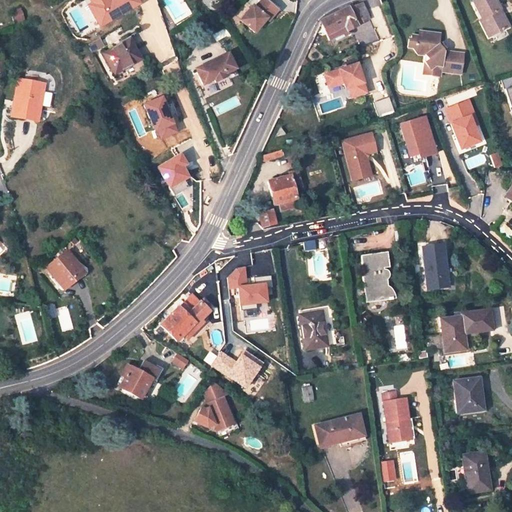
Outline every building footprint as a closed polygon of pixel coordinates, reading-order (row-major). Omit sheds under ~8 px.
[(277,11),(264,0),(262,0),(255,9),(253,7),(241,21),(255,33),(266,19),(269,21),(277,11)] [(494,0),(475,0),(473,1),(481,19),(479,20),(487,37),(505,28),(496,11),(500,9),(494,0)] [(345,31),(369,20),(361,2),(347,7),(319,22),(328,41),(342,35),(343,38),(347,35),(345,31)] [(509,27),(500,9),(496,11),(505,28),(509,27)] [(460,74),(463,54),(443,52),(438,45),(439,35),(419,32),(418,37),(411,36),(411,40),(408,39),(407,48),(412,49),(417,55),(425,56),(428,60),(424,63),(430,70),(429,75),(440,77),(440,72),(460,74)] [(104,45),(100,38),(89,45),(92,51),(104,45)] [(141,60),(130,40),(105,54),(116,73),(141,60)] [(228,53),(196,69),(203,85),(214,80),(216,82),(226,77),(225,75),(236,69),(228,53)] [(347,67),(325,74),(329,87),(344,82),(346,88),(353,86),(357,96),(366,93),(356,58),(345,61),(347,67)] [(44,85),(18,80),(12,117),(37,122),(40,106),(36,105),(38,94),(42,94),(44,85)] [(389,98),(373,103),(378,118),(394,113),(389,98)] [(472,112),(467,100),(447,109),(450,118),(448,119),(460,149),(479,141),(473,126),(468,114),(472,112)] [(477,124),(472,112),(468,114),(473,126),(477,124)] [(423,117),(399,125),(412,166),(427,162),(425,156),(435,153),(423,117)] [(370,134),(342,142),(354,187),(372,182),(366,158),(368,154),(375,152),(370,134)] [(268,160),(281,156),(279,150),(267,154),(268,160)] [(496,152),(490,155),(494,167),(501,164),(496,152)] [(290,176),(268,182),(274,205),(280,203),(295,199),(299,198),(297,189),(300,188),(296,172),(289,174),(290,176)] [(282,211),(297,207),(295,199),(280,203),(282,211)] [(264,213),(259,214),(263,228),(275,225),(272,210),(264,212),(264,213)] [(442,245),(421,247),(426,290),(448,287),(442,245)] [(82,272),(66,252),(47,268),(63,288),(82,272)] [(386,252),(361,256),(364,277),(363,277),(365,303),(394,299),(394,297),(394,295),(392,291),(389,288),(387,287),(387,281),(387,279),(389,276),(388,273),(386,270),(383,270),(383,268),(388,267),(386,252)] [(266,284),(247,285),(246,268),(227,269),(228,290),(238,289),(239,307),(268,305),(266,284)] [(208,310),(191,294),(161,325),(177,341),(183,335),(186,338),(197,326),(194,324),(201,318),(208,310)] [(62,331),(73,328),(66,306),(56,309),(62,331)] [(320,313),(300,316),(305,348),(325,345),(320,313)] [(461,317),(440,319),(445,352),(465,349),(461,317)] [(197,326),(203,320),(201,318),(194,324),(197,326)] [(181,368),(186,361),(176,354),(171,361),(181,368)] [(151,379),(131,368),(120,387),(145,401),(152,389),(147,386),(151,379)] [(477,379),(453,382),(455,404),(459,403),(461,413),(481,410),(477,379)] [(228,395),(212,383),(205,392),(209,403),(208,403),(209,408),(207,408),(204,406),(195,419),(206,427),(216,423),(219,431),(234,425),(223,397),(228,395)] [(312,401),(310,387),(302,388),(304,402),(312,401)] [(381,394),(388,444),(407,441),(404,421),(408,420),(405,400),(395,402),(394,393),(381,394)] [(343,419),(314,426),(319,446),(338,441),(347,439),(348,443),(363,440),(357,417),(343,421),(343,419)] [(483,454),(462,457),(467,493),(486,490),(483,470),(485,470),(483,454)]
